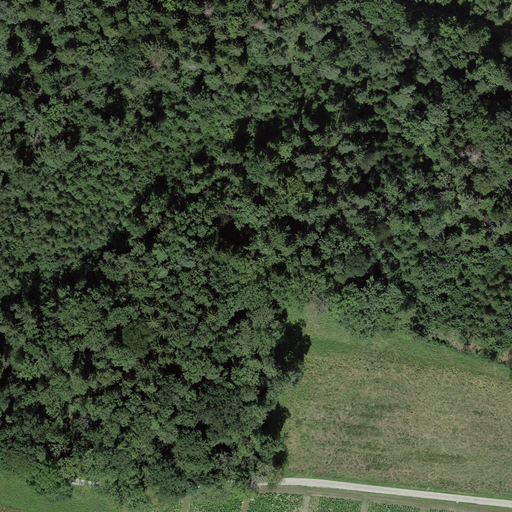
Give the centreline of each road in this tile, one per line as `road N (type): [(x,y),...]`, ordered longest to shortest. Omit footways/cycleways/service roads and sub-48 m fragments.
road 1 (track): [(0,463),(118,488),(318,482),(511,504)]
road 2 (track): [(511,33),(382,0)]
